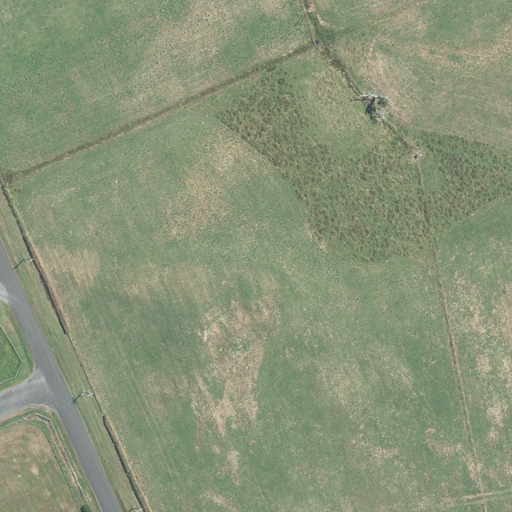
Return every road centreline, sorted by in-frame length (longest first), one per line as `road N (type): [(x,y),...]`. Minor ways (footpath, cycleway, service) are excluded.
road 1 (unclassified): [(54,382),(112,511)]
road 2 (unclassified): [(0,257),(54,382)]
